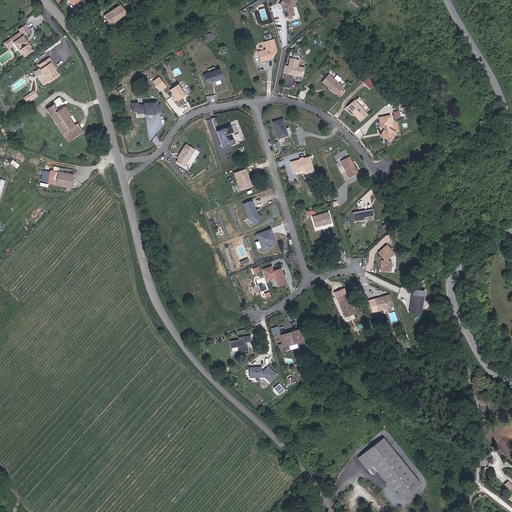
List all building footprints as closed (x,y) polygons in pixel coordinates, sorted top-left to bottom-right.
[(282,0),(280,4),(285,7),(281,14),(287,17),(289,14),(291,14),(298,0),(282,0)] [(110,24),(128,14),(122,4),(104,14),(110,24)] [(31,46),(24,36),(30,32),(26,25),(19,30),(21,32),(4,44),(7,47),(13,43),(21,54),(22,53),(24,57),(33,50),(30,47),(31,46)] [(268,54),(272,46),(268,35),(259,37),(262,45),(253,48),(256,57),(268,54)] [(299,66),(301,59),(290,57),(287,73),(303,76),(305,67),(299,66)] [(40,65),(42,68),(35,72),(45,85),(60,75),(51,63),(53,62),(50,58),(40,65)] [(204,73),(207,83),(224,79),(221,68),(204,73)] [(345,87),(330,74),(324,82),(339,95),(345,87)] [(160,76),(153,80),(160,91),(167,86),(160,76)] [(170,89),(177,101),(187,95),(179,83),(170,89)] [(34,89),(23,97),(28,103),(38,95),(34,89)] [(363,110),(351,95),(343,102),(356,116),(363,110)] [(155,108),(155,101),(150,101),(150,99),(139,100),(140,101),(133,102),(133,100),(127,100),(128,108),(133,107),(133,110),(140,109),(140,110),(143,110),(144,109),(147,109),(148,110),(150,110),(150,108),(155,108)] [(68,141),(83,133),(78,125),(74,127),(69,117),(72,116),(67,106),(65,106),(58,110),(55,104),(48,108),(68,141)] [(388,120),(386,110),(375,112),(377,122),(380,122),(380,124),(376,130),(385,136),(391,127),(385,123),(385,121),(388,120)] [(278,139),(289,135),(284,117),(273,120),(278,139)] [(222,147),(235,143),(234,138),(228,140),(226,134),(233,132),(232,126),(217,130),(222,147)] [(180,163),(190,145),(182,140),(176,149),(177,150),(176,151),(175,150),(173,154),(174,155),(172,158),(180,163)] [(354,168),(345,151),(336,156),(345,172),(354,168)] [(311,155),(290,160),(293,173),(305,170),(306,175),(315,172),(311,155)] [(247,168),(235,171),(239,190),(252,187),(247,168)] [(73,173),(50,169),(48,182),(71,186),(73,173)] [(254,199),(243,203),(250,224),(261,220),(254,199)] [(363,217),(373,215),(372,209),(352,213),(354,222),(363,220),(363,217)] [(325,228),(334,225),(329,211),(313,216),(316,227),(324,225),(325,228)] [(263,250),(271,247),(270,244),(277,241),(272,228),(256,233),(263,250)] [(386,254),(392,247),(385,239),(377,246),(383,253),(383,256),(379,255),(378,266),(389,266),(389,256),(385,256),(386,254)] [(272,265),(262,267),(266,280),(276,277),(278,285),(287,283),(282,266),(273,268),(272,265)] [(334,292),(345,317),(356,312),(344,287),(334,292)] [(418,309),(420,291),(409,289),(406,308),(418,309)] [(374,298),(378,311),(394,306),(390,293),(374,298)] [(298,337),(294,326),(277,331),(280,342),(298,337)] [(242,341),(240,333),(235,333),(236,336),(227,337),(228,344),(236,343),(237,350),(245,349),(244,341),(242,341)] [(266,377),(273,370),(264,362),(260,367),(258,367),(258,363),(246,363),(247,373),(261,372),(266,377)] [(279,383),(274,388),(279,394),(285,389),(279,383)] [(420,481),(383,437),(358,457),(368,469),(373,465),(400,498),(420,481)]
